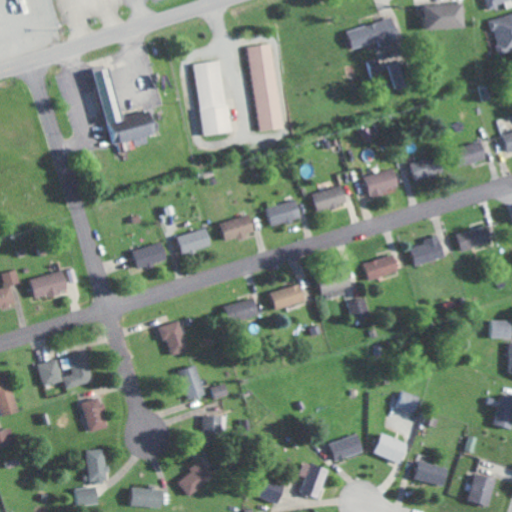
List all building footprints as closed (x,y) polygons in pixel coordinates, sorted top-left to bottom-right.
[(511,0),(486,0),(488,8),(511,1),(511,0)] [(466,3),(428,4),(429,29),(467,27),(466,3)] [(511,13),(490,20),(500,54),(511,50),(511,13)] [(380,41),(381,44),(398,40),(393,19),(350,29),(354,47),(380,41)] [(252,46),(261,131),(285,128),(276,43),(252,46)] [(198,63),(206,134),(233,131),(225,60),(198,63)] [(395,90),(410,86),(403,62),(389,66),(395,90)] [(125,117),(114,68),(98,72),(114,146),(149,138),(148,136),(160,134),(155,111),(125,117)] [(511,132),(502,135),(508,152),(511,150),(511,132)] [(463,147),(468,165),(489,159),(483,141),(463,147)] [(438,175),(433,157),(412,163),(418,181),(438,175)] [(368,175),(372,197),(383,195),(382,190),(401,186),(397,169),(368,175)] [(320,212),(350,203),(344,185),(315,194),(320,212)] [(270,206),(273,225),(303,219),(300,201),(270,206)] [(229,242),(257,233),(252,214),(223,223),(229,242)] [(493,244),(489,226),(459,232),(463,251),(493,244)] [(181,234),(185,253),(214,247),(211,229),(181,234)] [(446,257),(439,235),(424,240),(426,244),(413,248),(418,265),(446,257)] [(171,259),(165,241),(135,251),(142,269),(171,259)] [(371,280),(402,272),(397,254),(367,262),(371,280)] [(5,273),(9,287),(0,289),(0,307),(19,303),(14,285),(23,283),(20,269),(5,273)] [(72,291),(67,270),(34,279),(39,299),(72,291)] [(352,295),(350,275),(323,278),(325,298),(352,295)] [(308,302),(304,285),(275,291),(278,308),(308,302)] [(356,323),(373,316),(367,297),(350,303),(356,323)] [(257,299),(235,303),(238,320),(260,316),(257,299)] [(193,349),(183,320),(164,327),(174,356),(193,349)] [(490,338),(511,337),(511,320),(490,320),(490,338)] [(73,355),(76,375),(67,376),(69,387),(96,383),(90,352),(73,355)] [(67,380),(61,358),(41,364),(47,386),(67,380)] [(207,396),(200,366),(182,370),(190,400),(207,396)] [(0,397),(0,398),(7,417),(24,412),(11,373),(0,376),(0,397)] [(217,399),(231,396),(229,385),(215,387),(217,399)] [(419,413),(424,396),(404,391),(400,407),(419,413)] [(511,427),(511,396),(503,395),(497,425),(511,427)] [(113,427),(103,397),(85,403),(94,433),(113,427)] [(225,416),(206,415),(206,437),(225,438),(225,416)] [(0,448),(14,446),(11,429),(0,431),(0,448)] [(339,460),(367,451),(361,434),(333,443),(339,460)] [(411,442),(384,434),(378,454),(404,463),(411,442)] [(89,451),(94,484),(112,481),(107,448),(89,451)] [(452,468),(423,460),(418,478),(447,486),(452,468)] [(180,480),(192,496),(216,478),(204,462),(180,480)] [(308,477),(304,492),(323,498),(331,469),(307,462),(303,476),(308,477)] [(493,505),(499,478),(477,474),(472,501),(493,505)] [(282,503),(287,483),(267,478),(261,497),(282,503)] [(99,486),(77,490),(80,506),(102,502),(99,486)] [(165,509),(167,490),(134,486),(131,505),(165,509)]
